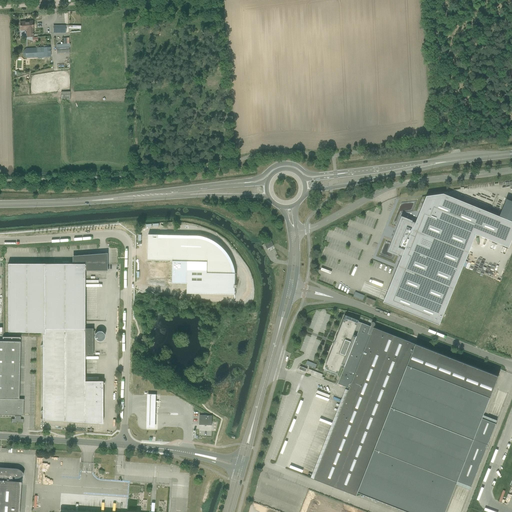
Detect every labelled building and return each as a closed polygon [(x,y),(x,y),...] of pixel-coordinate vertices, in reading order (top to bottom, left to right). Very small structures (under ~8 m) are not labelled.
[(20,22),(21,30),(27,30),(27,37),(33,36),(32,21),(20,22)] [(69,54),(69,46),(69,44),(58,45),(58,47),(56,47),(57,54),(69,54)] [(43,47),(26,48),(24,50),(23,53),(23,54),(24,57),(27,58),(38,58),(39,58),(42,58),(43,58),(43,57),(44,57),(51,57),(51,47),(43,48),(43,47)] [(402,257),(383,302),(439,325),(476,234),(509,248),(511,240),(511,221),(443,194),(426,196),(415,223),(412,221),(413,221),(411,220),(411,221),(404,218),(404,217),(401,216),(401,217),(402,218),(390,246),(388,252),(389,251),(390,252),(389,252),(394,254),(394,253),(398,255),(398,256),(399,255),(402,257)] [(148,234),(147,260),(172,261),(172,262),(172,277),(172,282),(172,283),(187,284),(187,294),(235,295),(235,299),(236,273),(233,273),(229,261),(222,250),(211,243),(200,239),(198,238),(194,238),(158,238),(158,235),(148,234)] [(273,245),(271,241),(264,244),(265,244),(267,249),(268,252),(275,249),(273,245)] [(84,329),(84,269),(85,269),(85,270),(106,270),(106,264),(106,257),(103,257),(104,256),(101,255),(101,257),(99,257),(73,257),(73,263),(74,263),(74,264),(8,264),(8,332),(44,332),(42,419),(102,423),(102,381),(84,381),(84,355),(93,355),(93,329),(84,329)] [(375,301),(366,297),(365,302),(374,306),(375,301)] [(349,388),(301,511),(461,511),(496,424),(482,418),(498,376),(373,327),(374,325),(374,324),(374,323),(373,323),(372,323),(372,324),(371,326),(358,322),(359,321),(358,320),(358,323),(346,318),(345,320),(344,319),(335,340),(337,341),(335,346),(333,345),(325,367),(325,366),(327,367),(326,369),(338,373),(337,375),(337,376),(342,364),(345,365),(338,384),(349,388)] [(18,399),(20,342),(0,341),(0,414),(23,415),(23,399),(18,399)] [(307,373),(321,378),(323,374),(309,369),(307,373)] [(156,394),(147,394),(146,427),(155,428),(156,394)] [(511,406),(509,406),(501,432),(505,434),(511,412),(511,406)] [(199,415),(199,425),(212,425),(212,416),(199,415)] [(494,449),(489,463),(493,464),(497,451),(494,449)] [(0,511),(18,511),(20,487),(21,482),(12,481),(12,477),(14,477),(14,478),(15,478),(17,478),(18,478),(20,477),(21,476),(22,475),(23,474),(22,473),(22,472),(20,471),(19,470),(18,469),(16,469),(15,468),(2,467),(0,467),(0,511)]
